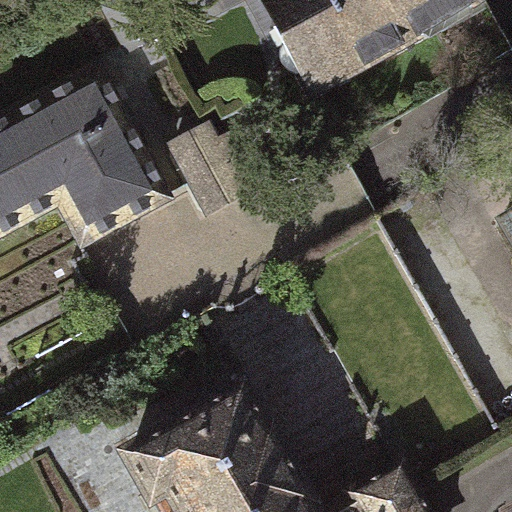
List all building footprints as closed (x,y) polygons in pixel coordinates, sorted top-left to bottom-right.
[(487,0),(257,0),(308,95),(488,0),(487,0)] [(73,248),(168,200),(96,64),(0,115),(0,235),(52,208),(73,248)] [(158,142),(198,219),(276,179),(245,120),(210,138),(201,120),(158,142)] [(511,198),(479,217),(511,273),(511,198)] [(393,377),(441,446),(492,411),(444,342),(393,377)] [(306,511),(233,377),(101,449),(135,511),(306,511)] [(331,492),(342,511),(419,511),(390,459),(331,492)] [(511,511),(511,494),(481,511),(480,511),(511,511)]
